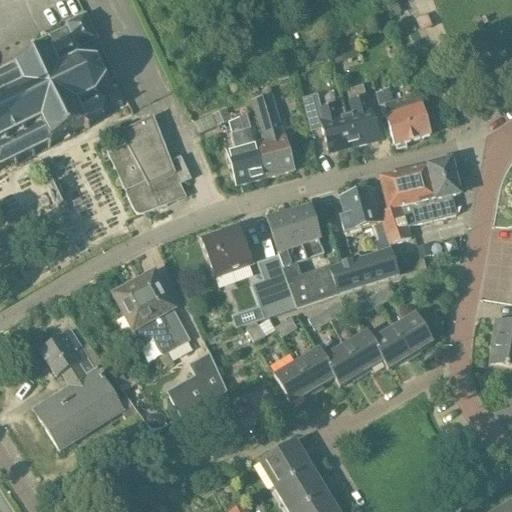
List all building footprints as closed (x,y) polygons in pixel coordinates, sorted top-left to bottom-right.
[(396,3),(387,6),(392,18),(401,15),(396,3)] [(0,168),(46,147),(50,148),(51,143),(63,138),(65,142),(74,137),(72,133),(84,128),(90,130),(91,128),(85,124),(101,116),(102,105),(106,104),(105,101),(99,102),(94,98),(104,83),(108,84),(108,83),(115,80),(97,42),(98,41),(85,15),(64,25),(66,29),(28,47),(34,59),(0,75),(0,168)] [(426,16),(415,21),(420,33),(432,28),(426,16)] [(360,58),(355,38),(329,45),(334,65),(360,58)] [(418,42),(407,46),(410,55),(422,51),(418,42)] [(388,90),(375,95),(382,119),(385,118),(394,148),(429,137),(417,95),(392,103),(388,90)] [(255,145),(265,181),(294,173),(283,131),(281,132),(271,97),(252,103),(263,143),(255,145)] [(344,115),(353,149),(378,143),(370,111),(369,111),(366,98),(347,102),(350,114),(344,115)] [(353,149),(344,115),(343,111),(337,112),(335,106),(318,110),(315,99),(303,102),(311,131),(321,128),(327,155),(353,149)] [(215,112),(194,121),(199,133),(220,123),(215,112)] [(247,115),(237,119),(241,129),(251,125),(247,115)] [(106,154),(134,214),(135,215),(137,216),(138,217),(139,217),(141,217),(142,217),(159,210),(154,198),(191,181),(180,158),(170,163),(153,118),(118,134),(124,146),(106,154)] [(220,124),(199,134),(204,145),(225,135),(220,124)] [(265,181),(255,145),(225,153),(235,189),(265,181)] [(383,213),(376,215),(379,225),(380,225),(383,233),(389,248),(410,241),(406,229),(456,217),(456,215),(451,197),(457,195),(449,164),(383,178),(379,179),(379,180),(383,197),(387,212),(383,213)] [(57,183),(48,187),(58,208),(67,204),(57,183)] [(345,219),(340,221),(344,235),(372,227),(377,243),(374,244),(377,255),(383,253),(390,251),(389,248),(383,233),(380,225),(379,225),(376,215),(369,192),(340,200),(345,219)] [(310,209),(267,222),(277,257),(295,312),(296,312),(338,298),(329,270),(328,268),(300,278),(296,267),(323,257),(319,242),(310,209)] [(250,266),(237,229),(202,242),(215,279),(250,266)] [(428,245),(417,249),(420,260),(431,257),(428,245)] [(377,255),(329,270),(338,298),(383,284),(398,279),(390,251),(383,253),(377,255)] [(458,252),(448,255),(450,264),(456,263),(458,252)] [(257,309),(231,318),(236,332),(262,323),(269,321),(295,312),(277,257),(256,265),(262,282),(250,286),(257,309)] [(167,337),(174,351),(189,343),(180,327),(180,326),(172,311),(154,276),(134,287),(138,294),(136,295),(140,302),(143,300),(147,308),(151,306),(158,318),(160,317),(168,332),(165,334),(167,337)] [(163,357),(174,351),(167,337),(165,334),(168,332),(160,317),(158,318),(151,306),(147,308),(143,300),(140,302),(136,295),(138,294),(134,287),(113,298),(132,333),(133,332),(140,345),(152,339),(163,357)] [(374,297),(380,308),(383,306),(395,299),(389,288),(374,297)] [(364,317),(380,308),(374,297),(357,307),(364,317)] [(324,313),(331,324),(346,314),(339,304),(324,313)] [(314,333),(331,324),(324,313),(308,322),(314,333)] [(414,316),(393,329),(410,358),(432,345),(414,316)] [(290,321),(274,330),(281,340),(297,331),(290,321)] [(495,340),(490,365),(511,368),(511,324),(496,322),(493,340),(495,340)] [(257,325),(244,330),(254,346),(265,339),(263,337),(257,325)] [(388,372),(410,358),(393,329),(371,342),(383,363),(388,372)] [(69,388),(32,411),(59,454),(124,413),(97,370),(102,366),(88,345),(81,350),(70,333),(39,353),(56,380),(62,376),(69,388)] [(362,376),(383,363),(371,342),(366,333),(344,346),(362,376)] [(339,389),(362,376),(344,346),(323,359),(335,381),(334,381),(339,389)] [(313,394),(334,381),(335,381),(323,359),(318,351),(296,364),(313,394)] [(180,420),(227,394),(208,355),(207,355),(209,359),(193,368),(198,377),(167,395),(180,418),(179,418),(180,420)] [(291,407),(313,394),(296,364),(273,378),(291,407)] [(126,451),(149,436),(137,415),(112,430),(126,451)] [(148,421),(148,426),(152,429),(160,428),(163,424),(163,419),(159,416),(151,417),(148,421)] [(290,447),(258,466),(266,479),(274,492),(281,505),(285,511),(511,511),(511,503),(503,510),(498,511),(336,511),(334,509),(326,496),(318,483),(311,470),(303,457),(295,444),(290,447)]
